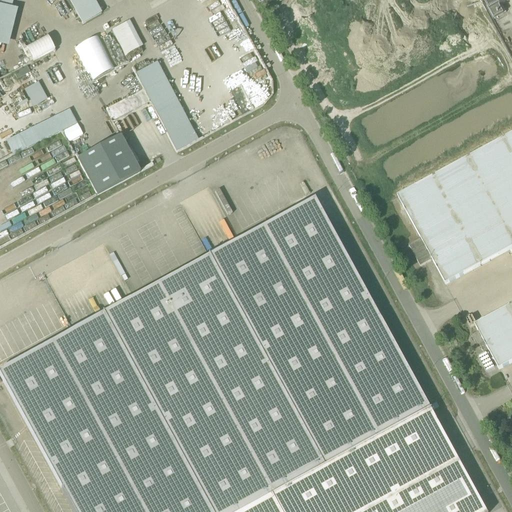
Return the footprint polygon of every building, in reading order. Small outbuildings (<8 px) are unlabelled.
[(0,0),(0,44),(15,48),(22,9),(16,8),(17,0),(0,0)] [(67,0),(76,25),(99,17),(93,0),(67,0)] [(483,0),(494,20),(504,15),(499,7),(511,0),(483,0)] [(143,48),(129,22),(113,31),(127,56),(143,48)] [(53,35),(31,47),(38,62),(61,50),(53,35)] [(91,35),(75,42),(92,81),(108,74),(91,35)] [(17,80),(30,73),(27,67),(14,74),(17,80)] [(41,82),(26,90),(36,108),(50,100),(41,82)] [(241,89),(216,100),(224,120),(233,116),(235,120),(252,112),(241,89)] [(8,138),(14,153),(80,128),(74,112),(8,138)] [(197,144),(191,130),(183,133),(181,129),(172,132),(179,151),(197,144)] [(420,267),(426,265),(432,261),(446,285),(511,249),(511,134),(398,197),(421,240),(409,246),(420,267)] [(208,257),(103,315),(210,511),(239,511),(428,409),(313,200),(208,257)] [(511,305),(475,326),(478,333),(484,342),(479,345),(485,356),(483,357),(490,370),(497,366),(499,370),(511,363),(511,305)] [(210,511),(103,315),(73,331),(0,371),(0,377),(73,511),(210,511)] [(477,346),(479,345),(484,342),(478,333),(471,336),(477,346)] [(483,511),(428,409),(239,511),(483,511)]
